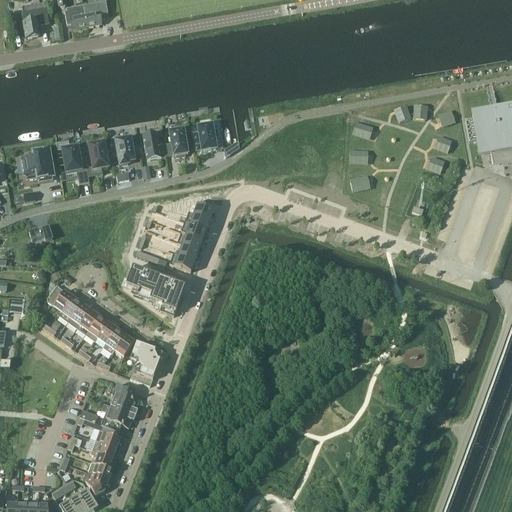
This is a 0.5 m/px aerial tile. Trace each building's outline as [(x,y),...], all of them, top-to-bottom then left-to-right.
[(55,0),(58,10),(67,8),(65,0),(55,0)] [(83,8),(84,13),(87,29),(102,27),(101,22),(106,21),(105,17),(108,16),(106,4),(83,8)] [(44,5),(21,9),(24,25),(23,25),(26,40),(39,38),(37,28),(45,27),(45,24),(47,23),(44,5)] [(84,13),(69,16),(69,15),(64,16),(67,29),(72,28),(72,32),(87,29),(84,13)] [(511,110),(472,118),(472,120),(465,122),(469,144),(476,143),(478,158),(482,157),(488,156),(490,156),(492,165),(493,168),(499,167),(511,164),(511,110)] [(201,151),(201,153),(206,153),(212,152),(216,151),(214,141),(218,140),(217,132),(213,132),(212,126),(197,129),(198,135),(192,136),(195,152),(201,151)] [(185,159),(184,156),(188,156),(187,150),(188,150),(187,142),(185,143),(184,131),(168,133),(171,146),(165,147),(167,159),(173,158),(176,158),(176,160),(185,159)] [(157,136),(142,139),(146,163),(161,160),(164,159),(164,160),(166,159),(163,142),(158,143),(157,136)] [(130,140),(115,143),(120,167),(128,166),(128,163),(134,162),(133,158),(139,157),(137,145),(131,146),(130,140)] [(103,145),(89,147),(93,172),(108,169),(106,163),(112,161),(109,146),(104,147),(103,145)] [(237,146),(227,153),(228,155),(228,157),(228,158),(238,151),(238,150),(237,148),(237,146)] [(77,149),(62,152),(66,174),(77,173),(78,181),(79,187),(89,185),(88,180),(83,151),(77,152),(77,149)] [(31,158),(19,160),(22,179),(25,179),(25,182),(35,181),(36,184),(37,184),(38,184),(52,182),(52,180),(54,180),(50,152),(31,155),(31,158)] [(33,195),(23,196),(25,204),(35,202),(33,195)] [(197,208),(193,218),(210,224),(213,214),(209,212),(210,207),(201,203),(199,209),(197,208)] [(413,209),(411,215),(421,219),(423,213),(413,209)] [(188,216),(184,228),(188,229),(205,235),(210,224),(193,218),(188,216)] [(38,230),(28,233),(31,243),(44,240),(45,244),(51,242),(52,241),(49,230),(48,227),(38,230)] [(188,229),(185,238),(202,244),(205,235),(188,229)] [(181,236),(177,248),(181,249),(198,255),(202,244),(185,238),(181,236)] [(181,249),(177,258),(195,264),(198,255),(181,249)] [(173,256),(169,268),(191,276),(195,264),(177,258),(173,256)] [(132,271),(125,289),(138,294),(137,298),(149,302),(149,304),(162,308),(159,315),(174,320),(185,290),(170,285),(158,280),(145,275),(132,271)] [(61,279),(58,273),(51,277),(54,283),(61,279)] [(46,304),(53,308),(61,315),(72,299),(56,288),(47,301),(46,304)] [(81,306),(72,299),(61,315),(62,315),(59,319),(67,325),(81,306)] [(11,300),(9,313),(23,315),(25,301),(11,300)] [(76,331),(90,312),(81,306),(67,325),(76,331)] [(76,331),(85,338),(99,318),(90,312),(76,331)] [(97,340),(108,325),(99,318),(85,338),(94,344),(97,340)] [(60,328),(55,324),(51,329),(57,333),(60,328)] [(97,340),(105,346),(106,346),(117,331),(108,325),(97,340)] [(111,357),(114,353),(125,337),(117,331),(106,346),(105,346),(102,350),(111,357)] [(134,344),(125,337),(114,353),(123,359),(134,344)] [(146,380),(149,381),(152,382),(162,356),(136,346),(130,362),(135,364),(138,362),(141,369),(138,370),(137,375),(136,375),(136,376),(139,377),(142,378),(146,380)] [(454,511),(479,449),(511,356),(511,417),(498,457),(476,511),(479,511),(501,458),(511,425),(511,348),(477,448),(452,511),(454,511)] [(1,362),(0,369),(9,370),(10,363),(1,362)] [(113,395),(115,396),(110,409),(135,418),(137,413),(135,412),(138,404),(131,401),(134,394),(116,388),(113,395)] [(100,397),(92,394),(90,400),(98,403),(100,397)] [(104,405),(101,412),(108,414),(111,407),(104,405)] [(133,423),(135,418),(110,409),(106,422),(103,421),(101,428),(103,429),(118,434),(121,428),(128,430),(131,422),(133,423)] [(91,416),(82,412),(79,420),(84,422),(89,423),(91,416)] [(97,418),(91,416),(89,423),(94,425),(97,418)] [(116,439),(118,434),(103,429),(101,434),(99,433),(95,443),(116,451),(118,445),(122,447),(124,442),(116,439)] [(81,442),(72,439),(70,445),(75,447),(74,447),(79,449),(81,442)] [(114,457),(116,451),(95,443),(92,453),(92,454),(116,463),(117,458),(114,457)] [(94,458),(92,465),(112,473),(112,472),(109,471),(111,466),(114,467),(116,463),(92,454),(91,457),(94,458)] [(88,475),(91,476),(112,484),(114,480),(110,478),(112,473),(92,465),(88,475)] [(110,488),(112,484),(91,476),(90,481),(85,484),(95,499),(105,493),(107,487),(110,488)] [(87,492),(77,497),(86,511),(94,511),(98,510),(87,492)] [(86,511),(77,497),(68,503),(73,511),(86,511)] [(73,511),(68,503),(59,509),(60,511),(73,511)]
